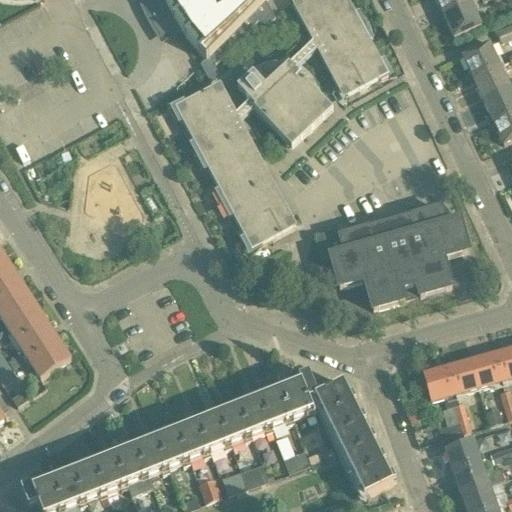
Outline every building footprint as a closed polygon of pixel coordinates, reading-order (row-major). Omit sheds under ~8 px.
[(157,0),(152,3),(155,9),(164,27),(168,33),(178,28),(185,39),(184,40),(185,41),(186,41),(193,48),(199,56),(198,57),(199,58),(200,57),(205,62),(200,67),(210,86),(222,80),(216,67),(259,24),(268,30),(276,21),(266,4),(270,0),(157,0)] [(346,0),(305,0),(297,5),(348,101),(389,79),(346,0)] [(434,0),(443,19),(471,6),(470,5),(480,1),(479,0),(434,0)] [(471,6),(443,19),(454,41),(481,29),(471,6)] [(511,29),(496,36),(502,48),(511,44),(511,29)] [(490,47),(463,60),(473,83),(501,70),(490,47)] [(253,78),(238,92),(256,111),(254,113),(292,153),(333,115),(322,103),(320,94),(319,90),(317,86),(315,82),(312,79),(306,73),(301,69),(293,66),(289,64),(285,64),(280,63),(272,64),(268,65),(260,68),(253,72),(250,75),(253,78)] [(501,70),(473,83),(482,102),(510,89),(501,70)] [(216,89),(175,111),(252,255),(293,233),(216,89)] [(511,94),(510,89),(482,102),(494,127),(511,118),(511,94)] [(511,118),(494,127),(504,149),(511,145),(511,118)] [(338,233),(314,239),(321,264),(331,261),(340,293),(365,285),(373,315),(452,292),(444,263),(469,256),(460,224),(446,228),(442,212),(341,241),(338,233)] [(0,253),(0,288),(16,278),(0,253)] [(16,278),(0,288),(0,321),(3,326),(34,307),(16,278)] [(34,307),(3,326),(22,355),(52,335),(34,307)] [(52,335),(22,355),(40,383),(71,364),(52,335)] [(511,353),(493,358),(502,388),(511,384),(511,353)] [(493,358),(470,365),(478,395),(502,388),(493,358)] [(470,365),(446,372),(465,438),(470,437),(462,408),(458,410),(455,401),(478,395),(470,365)] [(5,366),(0,368),(0,384),(4,391),(16,383),(5,366)] [(446,372),(423,378),(431,408),(444,404),(451,430),(438,433),(441,445),(465,438),(446,372)] [(32,489),(21,493),(28,511),(38,507),(40,511),(75,511),(245,445),(250,460),(257,457),(252,442),(314,417),(309,405),(315,402),(364,503),(393,489),(343,388),(318,401),(309,378),(298,382),(300,387),(34,494),(32,489)] [(24,394),(11,402),(16,411),(30,403),(24,394)] [(511,397),(511,394),(501,397),(509,425),(511,424),(511,397)] [(0,397),(0,415),(0,416),(9,409),(0,397)] [(503,427),(499,416),(488,419),(491,430),(503,427)] [(473,444),(444,454),(453,477),(481,467),(473,444)] [(511,450),(491,458),(494,467),(511,461),(511,450)] [(309,461),(296,465),(299,477),(313,472),(309,461)] [(481,467),(453,477),(461,501),(490,490),(481,467)] [(263,470),(242,477),(248,494),(268,487),(263,470)] [(230,489),(208,489),(209,509),(231,509),(230,489)] [(497,511),(490,490),(461,501),(464,511),(497,511)]
